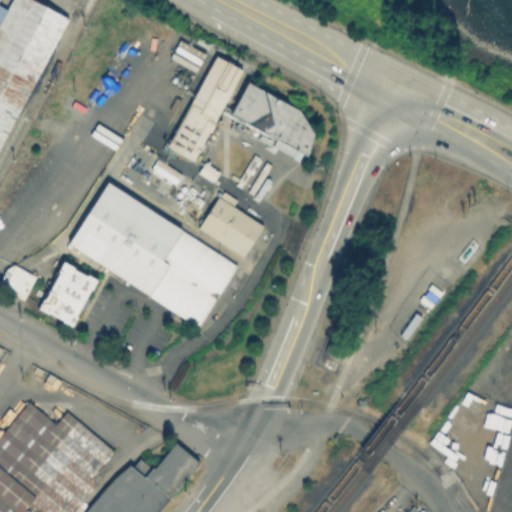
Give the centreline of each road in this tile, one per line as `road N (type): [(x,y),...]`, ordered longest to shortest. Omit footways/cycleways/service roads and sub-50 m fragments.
road 1 (residential): [(238,452),(0,322)]
road 2 (primary): [(225,0),(392,89)]
road 3 (secondary): [(323,256),(392,89)]
